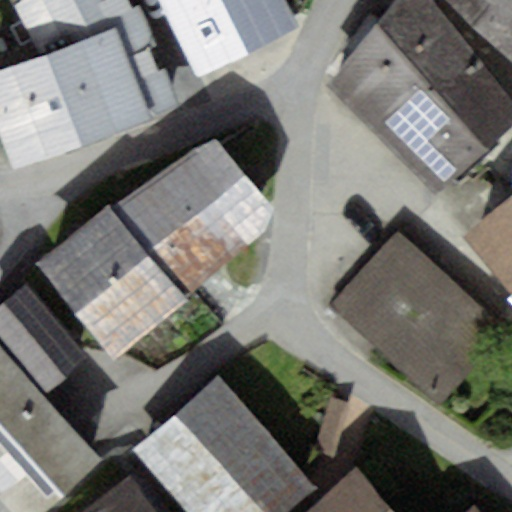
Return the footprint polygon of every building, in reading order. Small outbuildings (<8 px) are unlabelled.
[(0,0),(0,125),(14,156),(174,86),(135,0),(0,0)] [(284,0),(165,0),(194,65),(294,21),(284,0)] [(399,0),(344,74),(447,195),(511,139),(511,93),(431,0),(399,0)] [(511,0),(450,0),(511,47),(511,0)] [(52,254),(123,359),(201,292),(284,209),(226,140),(52,254)] [(511,199),(471,236),(511,281),(511,199)] [(503,333),(400,239),(341,304),(443,398),(503,333)] [(0,338),(0,496),(13,511),(54,511),(110,463),(0,338)] [(144,450),(198,511),(297,511),(321,492),(224,381),(144,450)] [(339,511),(402,511),(372,481),(339,511)] [(99,511),(159,511),(143,485),(99,511)]
